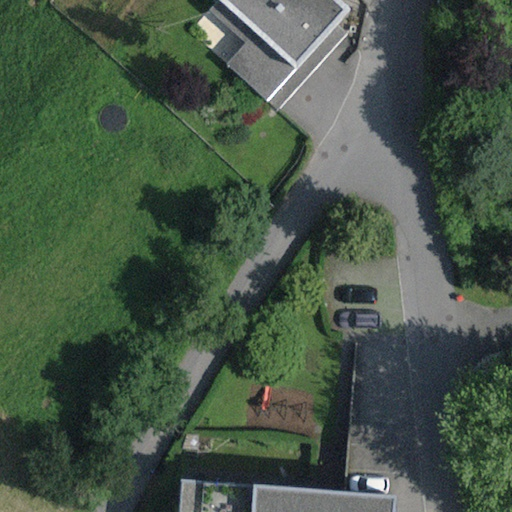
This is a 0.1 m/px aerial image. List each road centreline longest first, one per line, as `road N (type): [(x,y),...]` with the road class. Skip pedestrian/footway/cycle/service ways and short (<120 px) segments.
road 1 (residential): [(398,103),(352,146),(122,511)]
road 2 (residential): [(398,103),(426,195),(460,511)]
